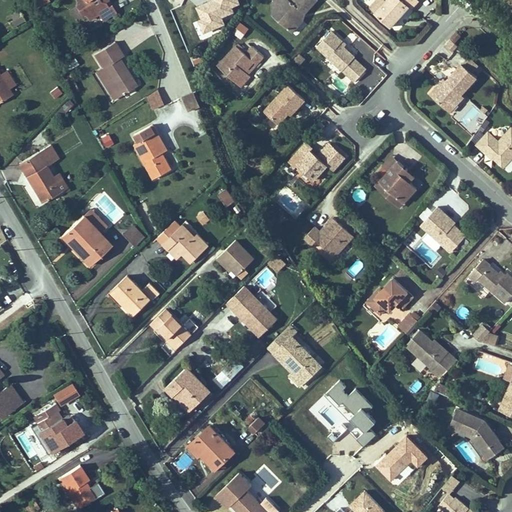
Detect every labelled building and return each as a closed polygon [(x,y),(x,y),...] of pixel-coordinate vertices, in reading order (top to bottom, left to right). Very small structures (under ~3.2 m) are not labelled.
[(97,7),(101,4),(98,0),(73,0),(68,4),(72,10),(69,11),(77,23),(79,21),(82,27),(91,22),(95,28),(109,19),(104,11),(101,13),(97,7)] [(289,35),(300,23),(301,14),(313,0),(288,0),(287,3),(283,0),(274,0),(268,7),(275,13),(280,18),(275,23),(289,35)] [(371,15),(382,3),(379,0),(375,0),(366,10),(371,15)] [(418,2),(415,0),(385,0),(382,3),(371,15),(386,30),(399,16),(407,8),(410,10),(418,2)] [(270,19),(275,23),(280,18),(275,13),(270,19)] [(19,27),(13,18),(0,25),(7,35),(19,27)] [(329,34),(314,50),(352,85),(359,77),(364,72),(351,61),(352,60),(342,50),(338,47),(341,45),(329,34)] [(452,44),(458,38),(455,34),(448,40),(452,44)] [(446,54),(453,47),(447,41),(441,49),(446,54)] [(253,66),(260,58),(246,44),(239,52),(233,47),(214,67),(234,86),(244,76),(241,73),(250,64),(253,66)] [(110,48),(93,59),(89,62),(104,85),(116,103),(132,93),(114,66),(119,62),(116,58),(110,48)] [(447,60),(455,67),(466,54),(458,48),(447,60)] [(62,63),(67,70),(78,63),(74,56),(62,63)] [(476,68),(466,59),(459,67),(469,76),(476,68)] [(469,76),(459,67),(443,84),(441,82),(433,91),(427,98),(441,111),(449,103),(452,105),(458,98),(474,81),(469,76)] [(75,92),(79,90),(72,76),(67,78),(75,92)] [(246,78),(244,76),(234,86),(236,89),(246,78)] [(3,79),(0,80),(0,91),(4,97),(11,93),(3,79)] [(58,85),(49,90),(53,98),(62,93),(58,85)] [(305,103),(285,85),(260,112),(278,128),(288,117),(291,113),(294,115),(299,110),(305,103)] [(199,102),(192,88),(182,93),(188,107),(199,102)] [(150,107),(163,103),(159,89),(145,93),(150,107)] [(66,113),(73,102),(67,98),(60,108),(66,113)] [(452,105),(449,103),(441,111),(447,116),(461,101),(458,98),(452,105)] [(469,98),(454,112),(470,129),(485,115),(469,98)] [(135,130),(139,138),(149,156),(144,159),(154,176),(171,166),(161,149),(167,146),(158,128),(154,121),(135,130)] [(511,136),(507,132),(494,146),(484,136),(472,149),(489,164),(490,163),(507,179),(511,173),(511,136)] [(139,138),(134,141),(144,159),(149,156),(139,138)] [(300,159),(311,148),(313,146),(307,140),(294,153),(300,159)] [(320,156),(328,148),(325,145),(317,153),(320,156)] [(328,174),(341,160),(328,148),(320,156),(317,153),(311,148),(300,159),(294,153),(290,158),(296,163),(292,168),(308,183),(322,168),(328,174)] [(54,200),(45,185),(40,175),(53,168),(45,154),(12,173),(24,193),(34,211),(54,200)] [(382,173),(393,162),(389,159),(379,169),(382,173)] [(399,168),(393,162),(382,173),(374,182),(397,204),(411,190),(405,184),(394,174),(399,168)] [(410,179),(399,168),(394,174),(405,184),(410,179)] [(53,181),(45,185),(54,200),(61,196),(53,181)] [(397,204),(374,182),(369,186),(392,209),(397,204)] [(227,207),(219,194),(211,199),(219,212),(227,207)] [(195,216),(203,225),(210,219),(203,210),(195,216)] [(432,210),(415,229),(444,256),(460,240),(448,229),(436,218),(438,216),(432,210)] [(449,227),(438,216),(436,218),(448,229),(449,227)] [(57,245),(64,253),(69,249),(84,266),(79,271),(83,276),(106,256),(95,243),(102,237),(88,219),(57,245)] [(349,238),(329,220),(315,235),(310,230),(300,241),(307,247),(311,243),(329,260),(349,238)] [(132,222),(121,232),(135,245),(145,235),(132,222)] [(187,268),(204,252),(193,240),(189,243),(178,231),(159,250),(173,265),(179,259),(187,268)] [(139,253),(125,239),(116,248),(130,262),(139,253)] [(248,261),(229,243),(209,263),(216,270),(222,276),(225,273),(231,279),(248,261)] [(69,249),(64,253),(73,264),(79,271),(84,266),(69,249)] [(277,252),(268,261),(277,271),(286,263),(277,252)] [(478,262),(464,278),(470,284),(472,282),(499,306),(511,291),(511,285),(502,276),(500,278),(498,280),(493,276),(486,269),(478,262)] [(397,310),(407,299),(401,293),(387,280),(375,292),(373,290),(360,304),(363,307),(374,318),(386,305),(389,308),(392,304),(397,310)] [(224,301),(257,338),(278,318),(245,282),(224,301)] [(131,324),(144,312),(146,314),(154,306),(145,298),(138,305),(121,288),(103,306),(115,319),(121,313),(131,324)] [(121,313),(115,319),(125,329),(131,324),(121,313)] [(162,346),(172,355),(186,341),(193,334),(184,325),(177,332),(160,315),(142,333),(149,339),(151,335),(156,340),(162,346)] [(400,336),(412,323),(404,316),(392,329),(400,336)] [(474,344),(482,336),(484,334),(477,328),(468,338),(474,344)] [(271,358),(274,361),(279,358),(298,380),(313,365),(280,330),(262,349),(271,358)] [(426,344),(413,333),(399,348),(426,372),(425,374),(432,381),(450,362),(441,355),(435,349),(434,351),(426,344)] [(488,349),(491,339),(482,336),(474,344),(488,349)] [(435,349),(428,342),(426,344),(434,351),(435,349)] [(162,346),(160,349),(169,358),(172,355),(162,346)] [(225,386),(244,365),(235,356),(216,377),(225,386)] [(279,358),(274,361),(285,373),(282,376),(291,386),(298,380),(279,358)] [(489,413),(510,423),(511,417),(511,368),(503,365),(497,382),(502,384),(489,413)] [(201,397),(178,375),(157,396),(170,408),(181,418),(201,397)] [(339,379),(308,408),(336,437),(347,428),(364,446),(377,433),(369,425),(376,419),(367,409),(373,404),(356,386),(350,391),(339,379)] [(52,392),(60,404),(79,392),(71,380),(52,392)] [(445,392),(448,386),(438,382),(436,388),(445,392)] [(0,416),(4,414),(5,416),(18,407),(6,390),(0,394),(0,416)] [(43,423),(37,426),(32,428),(48,458),(70,446),(63,431),(66,430),(58,417),(61,415),(57,408),(40,417),(43,423)] [(475,424),(448,411),(440,429),(462,440),(463,437),(465,437),(477,454),(490,444),(475,424)] [(40,417),(34,420),(37,426),(43,423),(40,417)] [(261,426),(255,420),(245,430),(251,436),(261,426)] [(186,452),(197,461),(202,456),(216,469),(229,454),(205,432),(186,452)] [(407,433),(375,463),(391,481),(413,461),(418,466),(429,456),(407,433)] [(463,437),(462,440),(478,462),(489,454),(494,450),(490,444),(477,454),(465,437),(463,437)] [(186,452),(184,455),(194,464),(197,461),(186,452)] [(202,456),(197,461),(211,474),(216,469),(202,456)] [(87,477),(81,468),(61,479),(80,510),(97,500),(87,484),(90,482),(87,477)] [(451,493),(459,478),(450,473),(442,488),(451,493)] [(255,510),(241,496),(246,492),(233,480),(219,494),(232,506),(226,511),(270,511),(261,503),(255,510)] [(365,487),(348,502),(352,506),(345,511),(384,511),(386,510),(365,487)] [(232,506),(219,494),(210,503),(219,511),(226,511),(232,506)] [(454,511),(457,509),(443,499),(442,501),(436,496),(426,509),(429,511),(454,511)] [(53,511),(48,503),(32,511),(53,511)]
